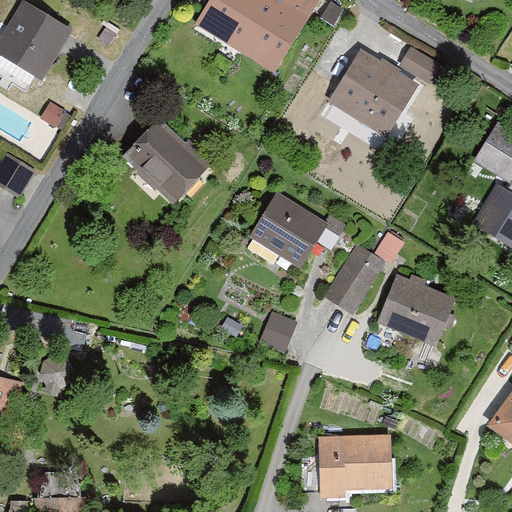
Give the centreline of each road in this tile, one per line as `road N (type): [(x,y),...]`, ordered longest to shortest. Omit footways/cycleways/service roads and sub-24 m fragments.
road 1 (residential): [(166,0),(0,267)]
road 2 (residential): [(374,0),(511,85)]
